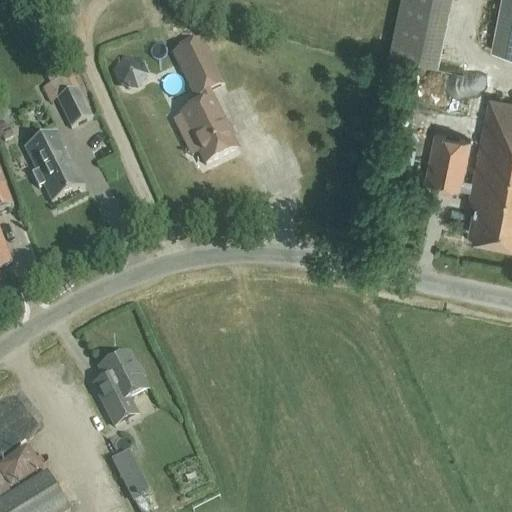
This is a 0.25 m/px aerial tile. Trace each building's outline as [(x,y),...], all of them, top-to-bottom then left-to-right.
[(400,0),(389,55),(436,65),(449,0),(400,0)] [(511,0),(502,0),(492,50),(511,54),(511,0)] [(181,10),(170,13),(176,34),(187,31),(181,10)] [(92,118),(77,88),(71,74),(42,89),(49,103),(55,100),(70,129),(92,118)] [(470,231),(511,240),(511,104),(489,99),(472,181),(462,179),(470,142),(435,134),(424,181),(460,189),(470,191),(467,202),(476,204),(470,231)] [(181,115),(205,166),(236,150),(212,100),(181,115)] [(51,204),(84,188),(57,133),(24,150),(36,173),(31,175),(39,190),(43,188),(51,204)] [(309,174),(319,172),(314,152),(304,154),(309,174)] [(281,161),(283,166),(271,170),(278,190),(301,181),(292,156),(281,161)] [(0,188),(0,209),(12,205),(5,186),(0,188)] [(0,235),(0,265),(10,262),(0,235)] [(100,369),(116,399),(103,406),(114,428),(137,416),(131,405),(133,399),(146,392),(140,380),(142,377),(137,367),(133,367),(127,355),(100,369)] [(103,511),(129,511),(116,440),(90,445),(103,511)] [(26,443),(0,460),(0,475),(10,490),(43,468),(26,443)] [(184,463),(195,483),(213,473),(202,453),(184,463)] [(47,472),(0,501),(0,511),(66,511),(70,510),(47,472)]
